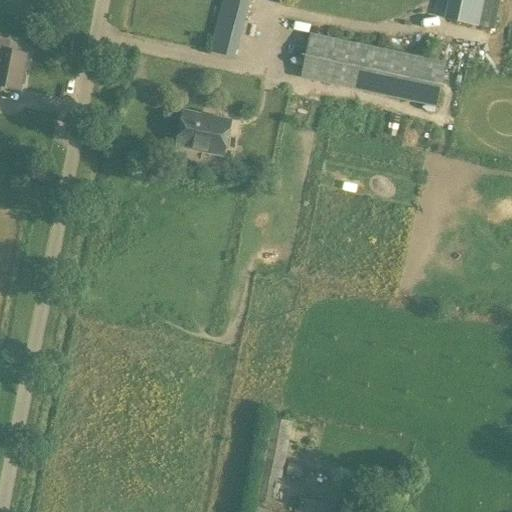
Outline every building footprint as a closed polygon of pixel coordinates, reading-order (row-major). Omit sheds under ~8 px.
[(215,38),(212,49),(228,53),(231,42),(239,44),(250,1),(246,0),(222,0),(213,37),(215,38)] [(448,0),(444,19),(479,27),(484,0),(448,0)] [(436,108),(446,63),(310,34),(301,79),(436,108)] [(26,76),(23,73),(27,56),(10,52),(11,42),(0,39),(0,87),(20,91),(21,87),(25,85),(26,76)] [(223,157),(231,123),(185,113),(177,147),(223,157)] [(269,418),(252,506),(258,508),(259,501),(269,503),(274,478),(281,479),(292,423),(269,418)] [(295,509),(293,511),(325,511),(327,505),(301,497),(297,510),(295,509)]
